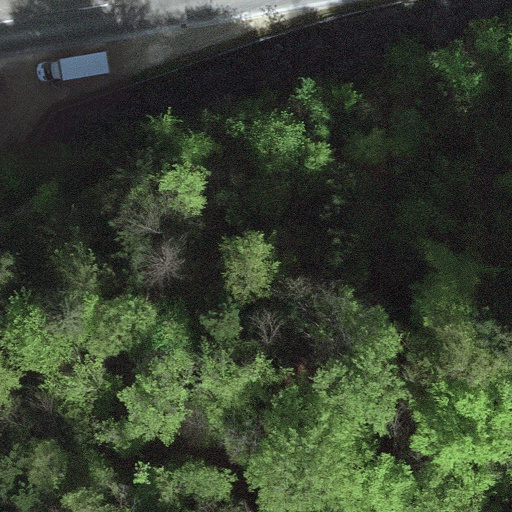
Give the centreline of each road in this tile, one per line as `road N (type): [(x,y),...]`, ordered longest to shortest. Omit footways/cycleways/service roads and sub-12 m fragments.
road 1 (track): [(84,8),(0,127)]
road 2 (secondary): [(138,0),(0,22)]
